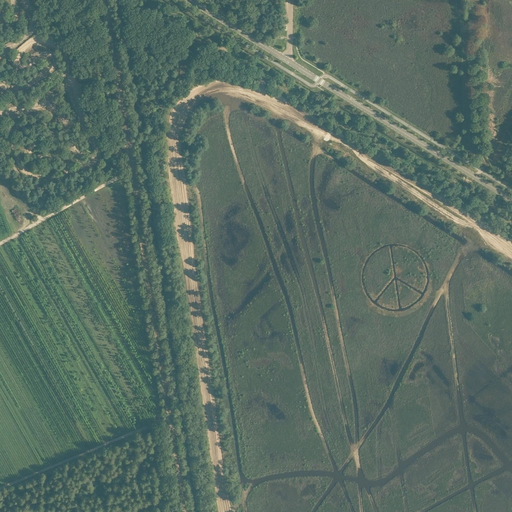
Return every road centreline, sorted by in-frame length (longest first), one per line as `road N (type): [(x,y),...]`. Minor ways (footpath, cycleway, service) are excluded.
road 1 (track): [(511,246),(266,100),(222,90),(188,95),(173,122),(174,161),(225,511)]
road 2 (track): [(511,461),(470,424),(444,433),(390,480),(322,470),(241,480),(199,192),(176,172)]
road 3 (track): [(110,0),(123,3),(198,511)]
road 4 (track): [(106,0),(183,511)]
road 5 (track): [(232,92),(225,109),(236,159),(285,292),(317,425),(353,511)]
road 6 (tertiary): [(511,199),(189,0)]
road 7 (track): [(480,226),(445,283),(475,511)]
